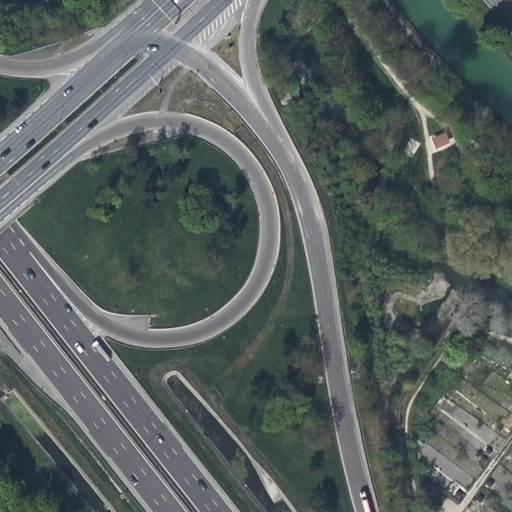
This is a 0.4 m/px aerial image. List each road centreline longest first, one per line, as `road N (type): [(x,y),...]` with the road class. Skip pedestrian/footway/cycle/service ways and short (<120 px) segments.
road 1 (motorway): [(20,184),(112,127),(179,121),(218,137),(250,167),(267,228),(261,266),(239,302),(209,326),(173,338),(115,331),(18,257)]
road 2 (motorway): [(364,511),(310,226),(275,142)]
road 3 (motorway): [(218,511),(18,257)]
road 4 (motorway): [(0,294),(171,511)]
road 5 (primary): [(20,184),(175,42)]
road 6 (primary): [(141,27),(0,156)]
road 7 (motorway): [(141,27),(51,68),(0,63)]
road 8 (motorway): [(275,142),(244,52),(253,0)]
